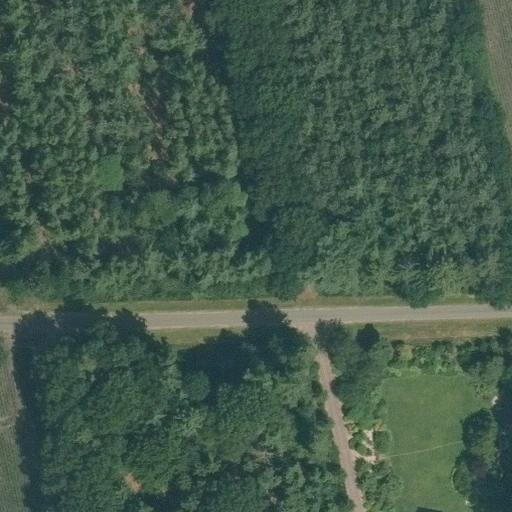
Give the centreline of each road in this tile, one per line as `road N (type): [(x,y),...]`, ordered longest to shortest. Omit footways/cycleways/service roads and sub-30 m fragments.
road 1 (unclassified): [(0,321),(511,310)]
road 2 (track): [(312,315),(242,0)]
